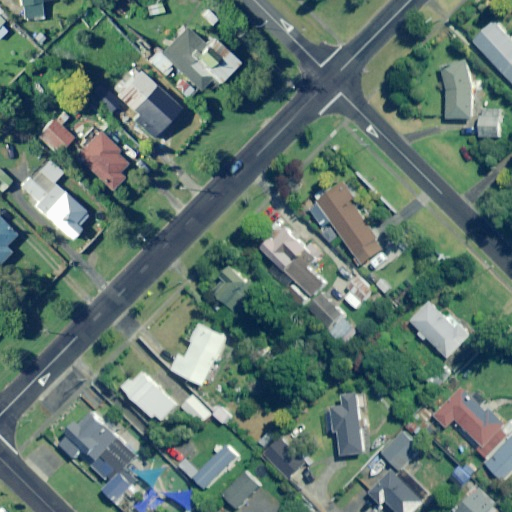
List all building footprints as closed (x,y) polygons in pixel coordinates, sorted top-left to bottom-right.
[(16,0),(20,21),(41,18),(39,3),(51,1),(50,0),(16,0)] [(163,13),(161,4),(145,7),(147,16),(163,13)] [(511,39),(511,40),(495,22),(474,41),(511,82),(511,39)] [(200,48),(182,31),(160,54),(157,51),(147,61),(164,77),(172,69),(197,93),(209,79),(215,85),(235,64),(209,39),(200,48)] [(446,118),(470,119),(474,83),(468,59),(441,66),(448,91),(446,118)] [(178,110),(134,69),(111,94),(135,116),(130,121),(150,140),(178,110)] [(118,105),(99,85),(89,94),(108,114),(118,105)] [(500,109),(480,108),(480,138),(499,138),(500,109)] [(74,142),(49,118),(34,134),(59,158),(74,142)] [(114,148),(98,133),(73,157),(108,192),(121,179),(115,173),(124,164),(111,151),(114,148)] [(61,174),(47,160),(21,188),(37,203),(32,207),(67,240),(78,230),(75,227),(86,216),(52,184),(61,174)] [(0,172),(0,191),(10,182),(0,172)] [(331,196),(326,188),(316,195),(321,203),(311,209),(322,227),(332,221),(356,257),(352,259),(358,268),(386,250),(345,187),(331,196)] [(15,235),(0,218),(0,261),(9,253),(2,247),(15,235)] [(309,251),(284,227),(263,249),(288,273),(301,259),(309,251)] [(264,293),(233,265),(222,276),(227,280),(215,293),(242,317),(264,293)] [(373,291),(362,280),(356,286),(352,282),(347,287),(363,302),(373,291)] [(459,325),(458,326),(448,315),(446,317),(430,302),(411,323),(449,359),(471,336),(459,325)] [(229,338),(195,322),(187,340),(195,344),(188,359),(181,355),(173,371),(206,387),(229,338)] [(178,406),(145,373),(135,383),(133,380),(124,388),(154,419),(158,415),(164,421),(178,406)] [(489,414),(465,389),(436,417),(448,429),(457,420),(483,446),(479,450),(486,458),(509,436),(502,430),(508,424),(493,410),(489,414)] [(367,454),(360,404),(366,404),(365,396),(359,397),(359,394),(344,396),(346,406),(325,409),(328,434),(339,433),(343,458),(367,454)] [(214,415),(196,396),(184,407),(202,426),(214,415)] [(232,416),(222,407),(215,415),(225,424),(232,416)] [(104,491),(115,501),(148,466),(91,413),(61,445),(75,459),(84,450),(98,463),(102,459),(106,462),(99,469),(113,482),(104,491)] [(426,432),(414,421),(407,429),(418,440),(426,432)] [(423,450),(405,432),(383,454),(401,472),(423,450)] [(280,454),(270,467),(293,484),(312,460),(281,436),(272,448),(280,454)] [(511,473),(511,437),(485,463),(503,482),(511,473)] [(241,459),(229,447),(196,478),(208,490),(241,459)] [(196,478),(201,473),(188,460),(181,467),(195,480),(196,478)] [(471,478),(461,468),(451,479),(462,489),(471,478)] [(417,511),(426,504),(394,471),(371,494),(383,507),(388,502),(397,511),(417,511)] [(260,487),(247,473),(224,495),(238,509),(260,487)] [(497,505),(479,486),(452,511),(500,511),(496,507),(497,505)]
